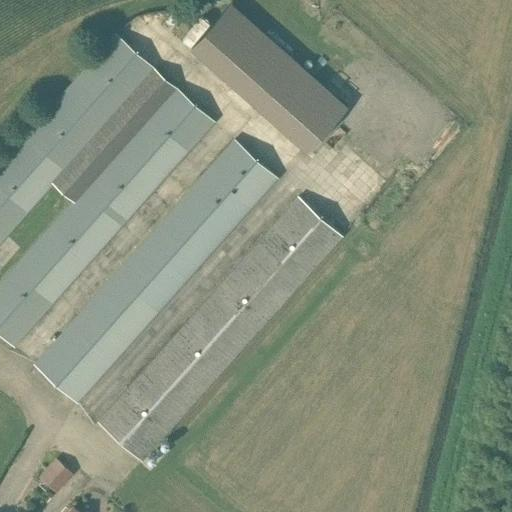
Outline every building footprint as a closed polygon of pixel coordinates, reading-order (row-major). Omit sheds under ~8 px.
[(231,3),(190,49),(308,153),(349,107),(231,3)] [(157,68),(118,34),(117,33),(0,162),(0,242),(57,179),(77,196),(0,281),(0,333),(14,346),(216,121),(176,85),(157,68)] [(279,177),(235,138),(34,363),(78,403),(279,177)] [(344,235),(301,196),(100,422),(143,461),(344,235)] [(36,476),(55,491),(72,471),(53,456),(36,476)]
